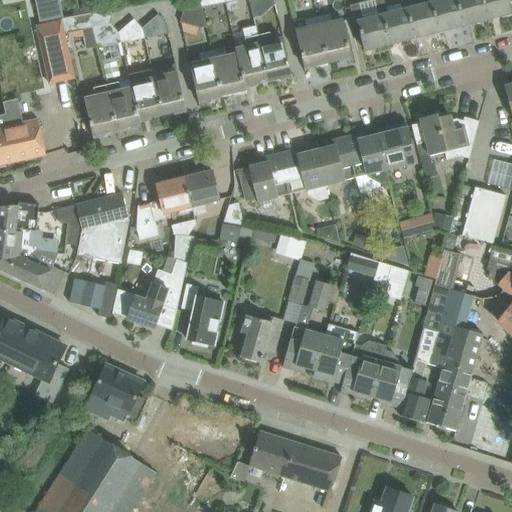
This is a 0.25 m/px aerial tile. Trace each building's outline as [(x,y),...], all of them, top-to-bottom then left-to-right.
[(59,0),(36,0),(40,21),(63,16),(59,0)] [(271,0),(250,0),(254,17),(254,18),(261,16),(275,4),(271,0)] [(377,15),(373,0),(372,0),(359,3),(350,5),(355,23),(358,23),(365,51),(390,45),(382,14),(377,15)] [(373,0),(377,15),(382,14),(390,45),(414,39),(406,8),(402,9),(388,13),(385,0),(373,0)] [(399,0),(402,9),(406,8),(414,39),(439,32),(431,2),(427,3),(412,7),(410,0),(399,0)] [(426,0),(427,3),(431,2),(439,32),(463,26),(456,0),(426,0)] [(456,0),(463,26),(487,20),(481,0),(456,0)] [(481,0),(487,20),(511,13),(511,11),(509,0),(481,0)] [(207,25),(203,6),(185,9),(181,22),(200,27),(207,25)] [(65,33),(93,27),(110,23),(112,21),(110,9),(64,19),(62,19),(65,33)] [(158,14),(142,27),(145,38),(169,33),(167,23),(158,14)] [(331,14),(318,17),(328,61),(346,57),(346,61),(351,60),(352,64),(353,63),(343,21),(333,23),(331,14)] [(328,61),(318,17),(306,20),(308,29),(296,31),(306,74),(307,74),(306,70),(311,69),(310,65),(328,61)] [(145,38),(142,27),(134,19),(118,32),(121,43),(145,38)] [(61,20),(36,26),(49,84),(74,78),(61,20)] [(110,23),(93,27),(98,47),(104,46),(118,32),(110,23)] [(236,50),(238,55),(245,88),(247,98),(248,98),(246,89),(251,88),(250,84),(268,80),(256,26),(243,28),(247,47),(236,50)] [(270,32),(258,35),(268,80),(285,76),(286,80),(291,79),(292,82),(293,82),(289,62),(284,39),(272,41),(270,32)] [(226,48),(212,51),(222,95),(240,91),(241,95),(246,94),(247,98),(245,88),(238,55),(228,57),(226,48)] [(222,95),(212,51),(200,54),(202,62),(190,65),(200,108),(201,108),(200,105),(205,103),(204,99),(222,95)] [(175,64),(152,69),(162,114),(180,110),(181,114),(186,113),(186,116),(188,116),(175,64)] [(144,118),(162,114),(152,69),(140,72),(129,74),(130,80),(131,84),(132,89),(140,123),(145,122),(144,118)] [(119,82),(105,85),(115,130),(134,125),(135,129),(140,128),(141,132),(142,131),(140,123),(132,89),(121,91),(119,82)] [(115,130),(105,85),(93,88),(95,98),(84,101),(89,123),(94,142),(95,142),(94,139),(99,137),(98,134),(115,130)] [(474,141),(479,121),(464,117),(462,126),(456,125),(453,126),(450,115),(439,118),(438,114),(420,119),(421,123),(412,126),(417,146),(426,144),(430,156),(445,152),(447,160),(461,157),(469,159),(474,141)] [(4,115),(0,115),(0,151),(3,164),(46,155),(41,135),(38,120),(24,123),(6,127),(4,115)] [(391,132),(377,135),(386,171),(386,170),(417,163),(407,122),(390,126),(391,132)] [(362,133),(345,137),(356,178),(359,193),(381,187),(380,184),(389,182),(386,170),(386,171),(377,135),(363,138),(362,133)] [(330,147),(316,150),(325,186),(356,178),(345,137),(329,142),(330,147)] [(325,186),(316,150),(302,154),(301,149),(284,153),(294,194),(307,190),(307,194),(318,200),(328,198),(325,186)] [(238,170),(242,183),(246,201),(257,199),(258,203),(289,195),(279,154),(262,158),(264,163),(238,170)] [(212,171),(184,178),(192,211),(195,219),(208,216),(206,208),(205,204),(219,199),(217,190),(212,171)] [(192,211),(184,178),(156,185),(160,201),(138,206),(136,230),(139,241),(157,235),(154,223),(166,220),(165,214),(179,211),(180,215),(192,211)] [(474,187),(462,235),(493,243),(505,195),(486,190),(474,187)] [(81,229),(81,231),(81,236),(77,255),(121,264),(125,244),(129,221),(122,194),(75,205),(81,229)] [(223,222),(244,225),(239,202),(229,204),(223,222)] [(0,270),(2,271),(4,265),(18,267),(19,257),(25,260),(34,251),(35,250),(36,247),(28,246),(30,231),(36,232),(39,205),(18,203),(18,206),(0,207),(0,270)] [(399,222),(403,237),(435,229),(431,214),(399,222)] [(220,239),(250,244),(253,230),(223,224),(220,239)] [(177,239),(176,259),(187,263),(188,264),(193,240),(177,239)] [(4,265),(2,271),(54,295),(65,272),(52,266),(57,255),(53,255),(53,253),(35,250),(34,251),(25,260),(19,257),(18,267),(4,265)] [(437,281),(435,286),(454,291),(463,255),(462,255),(445,250),(442,261),(437,281)] [(346,270),(374,278),(379,263),(350,254),(346,270)] [(187,263),(176,259),(171,274),(158,269),(147,302),(136,298),(137,296),(118,290),(112,314),(113,315),(114,314),(128,318),(128,320),(154,328),(162,305),(176,310),(176,311),(177,311),(187,263)] [(302,260),(300,259),(295,277),(288,301),(302,305),(309,281),(310,281),(315,263),(302,260)] [(511,278),(508,275),(511,266),(491,261),(488,276),(500,285),(499,286),(503,290),(504,290),(504,289),(511,295),(511,278)] [(408,272),(390,266),(385,281),(403,287),(408,272)] [(77,269),(67,291),(77,296),(87,274),(77,269)] [(324,312),(331,286),(316,282),(309,307),(324,312)] [(187,340),(193,341),(193,344),(207,347),(207,344),(214,346),(223,303),(196,297),(199,287),(186,284),(181,309),(193,311),(187,340)] [(443,368),(443,369),(452,371),(454,374),(470,378),(483,334),(464,329),(473,297),(463,294),(454,291),(435,286),(424,331),(452,338),(446,359),(443,368)] [(511,295),(504,289),(504,290),(503,290),(496,298),(498,323),(511,333),(510,337),(511,338),(511,295)] [(247,316),(244,325),(242,333),(248,335),(241,358),(261,363),(264,351),(274,353),(283,320),(270,317),(268,322),(247,316)] [(66,347),(5,318),(0,328),(0,358),(42,379),(35,394),(53,403),(69,370),(58,364),(66,347)] [(301,367),(315,371),(325,336),(294,327),(283,367),(299,372),(301,367)] [(402,411),(400,416),(423,423),(429,404),(430,400),(422,398),(427,382),(422,381),(427,364),(429,354),(446,359),(452,338),(424,331),(413,371),(413,373),(402,411)] [(327,380),(343,384),(343,385),(355,344),(325,336),(315,371),(328,375),(327,380)] [(358,393),(372,397),(385,350),(386,345),(369,340),(361,346),(355,344),(343,385),(343,384),(340,394),(357,398),(358,393)] [(384,406),(402,411),(413,373),(413,371),(400,367),(401,365),(394,353),(385,350),(372,397),(386,401),(384,406)] [(106,366),(98,384),(91,397),(92,397),(87,409),(108,420),(111,414),(136,425),(147,401),(137,396),(143,383),(106,366)] [(452,371),(443,369),(427,424),(455,432),(460,416),(462,417),(465,407),(463,406),(470,378),(454,374),(452,371)] [(89,430),(36,511),(130,511),(156,472),(89,430)] [(249,466),(297,481),(331,492),(342,458),(260,432),(249,466)] [(406,511),(412,497),(388,488),(382,503),(372,500),(371,501),(374,502),(371,509),(369,511),(406,511)] [(455,511),(447,509),(448,505),(439,502),(438,506),(435,505),(432,511),(455,511)]
